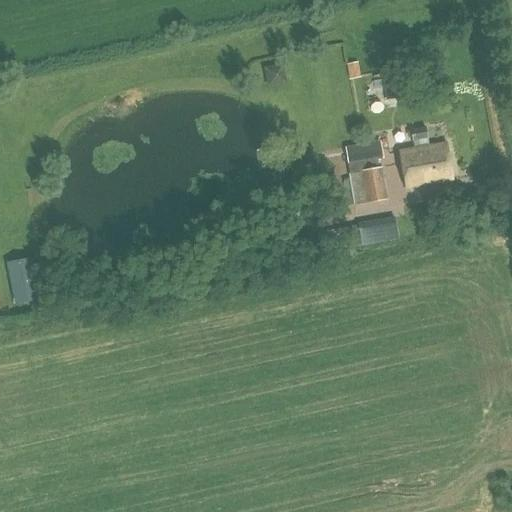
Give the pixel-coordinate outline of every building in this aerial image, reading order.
[(358,62),(346,64),(349,79),(361,77),(358,62)] [(398,70),(381,73),(386,101),(403,98),(398,70)] [(428,146),(425,128),(411,130),(413,141),(417,140),(418,148),(399,151),(406,188),(452,180),(445,143),(428,146)] [(343,179),(348,206),(354,204),(354,205),(388,199),(382,166),(380,167),(379,159),(383,159),(380,141),(345,147),(348,166),(347,167),(349,174),(349,178),(343,179)] [(273,166),(284,164),(281,152),(271,154),(273,166)] [(347,241),(385,231),(379,207),(341,217),(347,241)] [(24,303),(39,300),(31,257),(16,260),(24,303)] [(56,269),(54,260),(47,261),(49,270),(56,269)]
